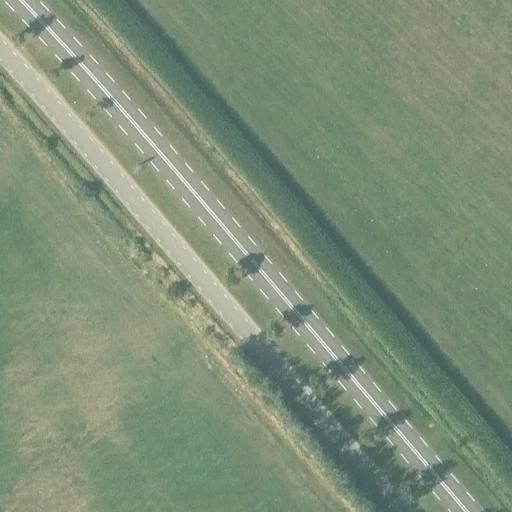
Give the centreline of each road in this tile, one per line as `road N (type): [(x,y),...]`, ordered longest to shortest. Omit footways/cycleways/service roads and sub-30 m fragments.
road 1 (primary): [(464,511),(18,0)]
road 2 (unclassified): [(396,511),(0,52)]
